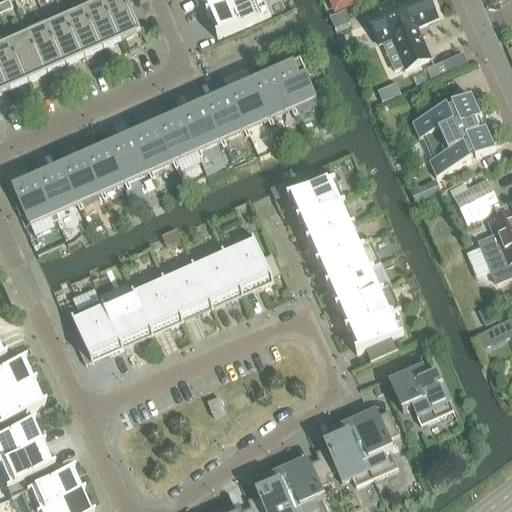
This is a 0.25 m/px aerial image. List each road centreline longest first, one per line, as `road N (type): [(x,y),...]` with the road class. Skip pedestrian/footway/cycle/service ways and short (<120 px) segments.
road 1 (residential): [(169,511),(325,403),(334,383),(312,333),(296,322),(87,416)]
road 2 (residential): [(0,146),(181,62),(154,0)]
road 3 (residential): [(0,220),(87,416)]
